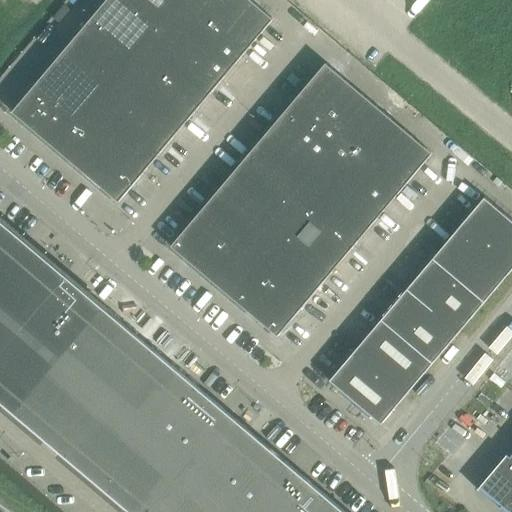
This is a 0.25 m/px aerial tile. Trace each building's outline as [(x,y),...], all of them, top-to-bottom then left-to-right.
[(250,0),(106,0),(12,112),(119,203),(274,19),(250,0)] [(326,63),(171,247),(278,337),(433,154),(326,63)] [(511,221),(484,198),(445,245),(496,288),(511,268),(511,221)] [(346,511),(112,314),(113,313),(0,217),(0,407),(123,511),(346,511)] [(445,245),(407,290),(458,333),(496,288),(445,245)] [(407,290),(369,335),(420,378),(458,333),(407,290)] [(381,424),(420,378),(369,335),(330,381),(381,424)] [(511,511),(511,448),(477,490),(503,511),(511,511)]
